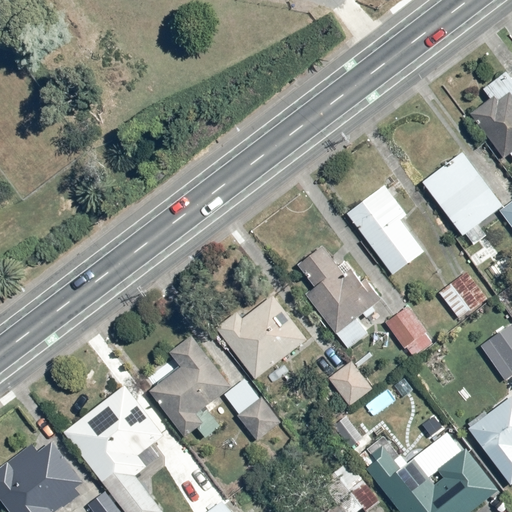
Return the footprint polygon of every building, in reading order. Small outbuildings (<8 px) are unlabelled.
[(470,115),(501,159),(508,154),(511,159),(511,77),(507,71),(483,87),(492,100),(470,115)] [(502,206),(463,153),(423,182),(462,235),(502,206)] [(405,214),(385,186),(347,214),(393,275),(424,251),(399,218),(405,214)] [(511,201),(500,211),(511,226),(511,201)] [(382,309),(379,306),(387,300),(374,284),(369,289),(353,270),(351,272),(328,244),(302,265),(318,285),(309,292),(353,346),(373,331),(363,319),(370,313),(373,317),(382,309)] [(487,299),(468,272),(439,292),(458,319),(487,299)] [(306,340),(268,289),(252,301),(217,328),(256,378),(306,340)] [(433,341),(407,305),(385,322),(411,357),(433,341)] [(511,375),(511,325),(511,323),(479,345),(504,381),(511,375)] [(146,384),(150,390),(184,437),(198,427),(205,438),(221,426),(227,422),(216,407),(227,399),(257,439),(279,423),(244,377),(230,387),(201,348),(199,345),(146,384)] [(353,363),(329,380),(348,408),(373,391),(353,363)] [(163,435),(125,386),(65,432),(126,511),(163,511),(164,511),(135,475),(146,466),(138,455),(163,435)] [(511,394),(468,427),(510,484),(511,482),(511,394)] [(353,412),(333,424),(347,447),(367,435),(353,412)] [(434,437),(447,454),(422,473),(412,459),(405,465),(384,439),(360,458),(401,511),(469,511),(498,490),(465,449),(448,426),(434,437)] [(57,511),(88,488),(53,442),(39,453),(32,444),(0,468),(0,498),(10,511),(57,511)] [(287,511),(356,511),(364,506),(368,511),(369,511),(381,503),(350,462),(287,511)] [(119,511),(104,492),(89,504),(94,511),(119,511)] [(232,511),(224,500),(208,511),(232,511)]
